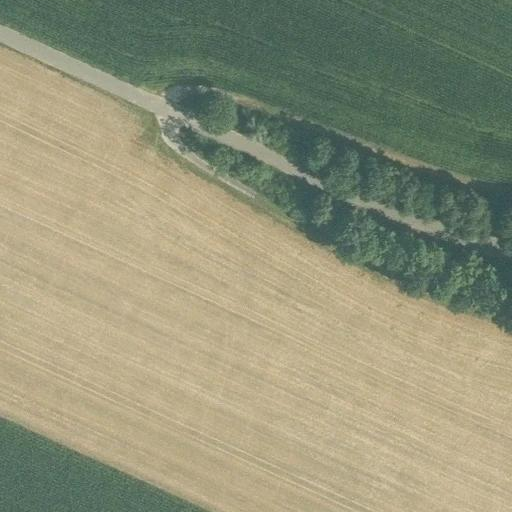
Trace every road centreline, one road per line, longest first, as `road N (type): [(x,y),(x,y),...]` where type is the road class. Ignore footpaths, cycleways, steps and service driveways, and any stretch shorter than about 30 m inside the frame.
road 1 (track): [(511,324),(389,278),(247,199),(170,151),(163,129),(178,99),(215,96),(414,174),(511,199)]
road 2 (track): [(0,40),(368,209),(511,264)]
